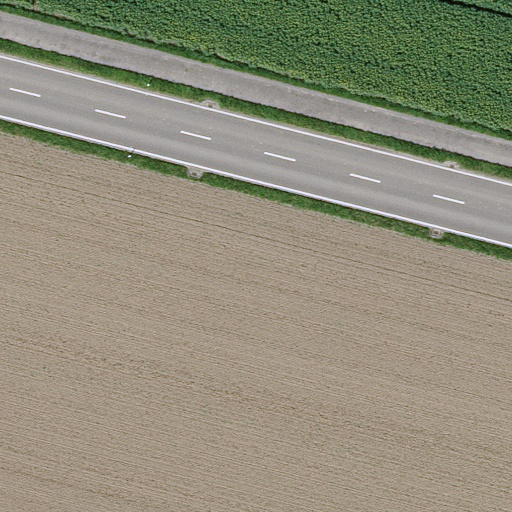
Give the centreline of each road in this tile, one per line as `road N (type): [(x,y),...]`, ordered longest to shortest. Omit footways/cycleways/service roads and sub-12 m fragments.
road 1 (track): [(511,163),(0,32)]
road 2 (primary): [(0,85),(511,214)]
